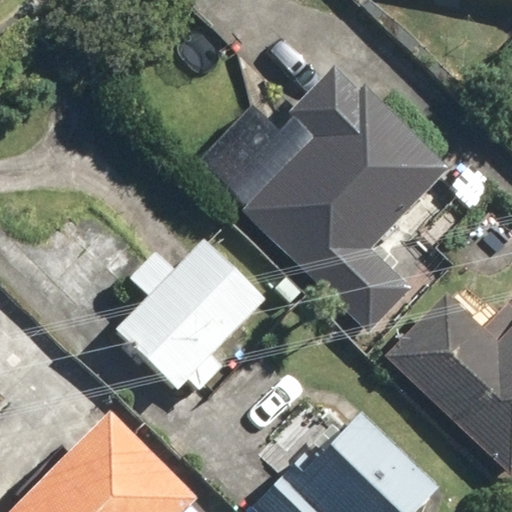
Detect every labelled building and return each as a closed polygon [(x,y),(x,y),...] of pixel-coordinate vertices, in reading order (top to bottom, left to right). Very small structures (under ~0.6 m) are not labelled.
[(273,122),(253,102),(189,164),(311,289),(335,313),(358,336),(407,288),(374,254),(454,177),(364,86),(357,93),(331,66),(273,122)] [(176,274),(161,258),(131,285),(147,302),(115,332),(174,393),(267,304),(208,243),(176,274)] [(511,476),(511,310),(486,337),(445,298),(384,363),(508,481),(511,476)] [(358,414),(354,418),(311,463),(299,451),(245,507),(249,511),(418,511),(438,491),(358,414)] [(192,511),(200,505),(114,416),(15,511),(192,511)]
